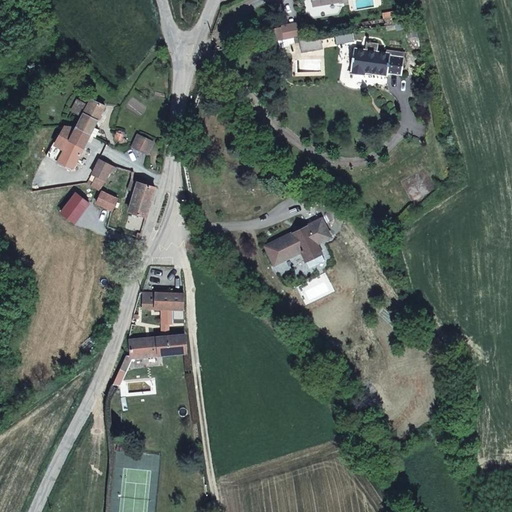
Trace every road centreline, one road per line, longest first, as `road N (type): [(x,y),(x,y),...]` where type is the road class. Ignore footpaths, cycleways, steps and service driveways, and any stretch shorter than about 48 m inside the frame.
road 1 (unclassified): [(26,511),(158,230),(167,182)]
road 2 (track): [(161,213),(183,265),(214,511)]
road 3 (unknown): [(405,97),(400,137),(388,152),(355,163),(334,158),(297,138),(198,44)]
